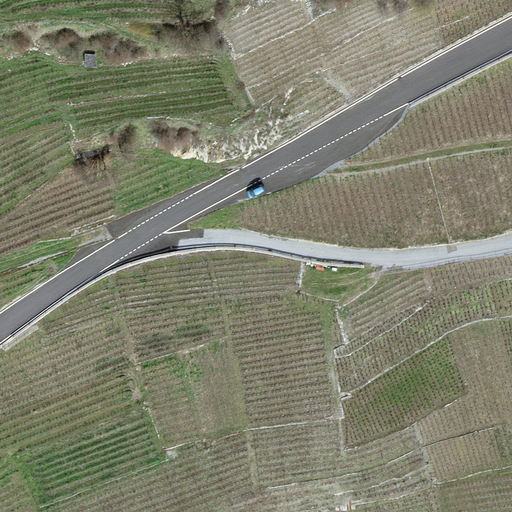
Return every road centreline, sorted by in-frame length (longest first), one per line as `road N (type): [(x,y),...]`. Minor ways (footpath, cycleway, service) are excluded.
road 1 (unclassified): [(155,226),(511,31)]
road 2 (unclassified): [(511,240),(371,257),(172,236),(155,226)]
road 3 (unclassified): [(0,327),(155,226)]
road 4 (track): [(0,275),(138,222),(150,229)]
